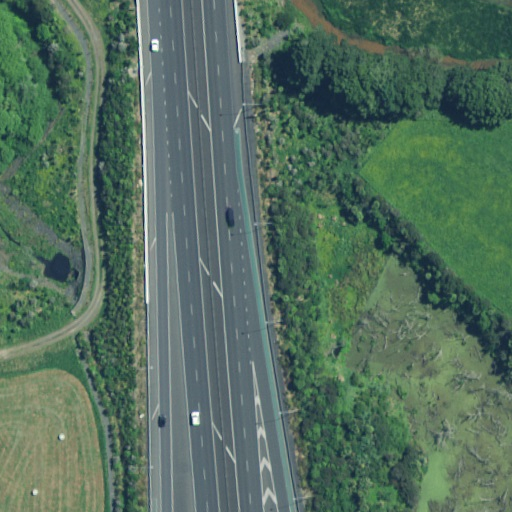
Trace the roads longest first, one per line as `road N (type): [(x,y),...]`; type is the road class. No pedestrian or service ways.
road 1 (track): [(68,0),(87,29),(85,299),(42,327),(0,336)]
road 2 (motorway): [(167,511),(161,217),(181,167)]
road 3 (motorway): [(210,511),(181,167)]
road 4 (motorway): [(214,0),(231,275)]
road 5 (motorway): [(231,275),(256,353),(284,511)]
road 6 (motorway): [(231,275),(252,511)]
road 7 (motorway): [(181,167),(170,0)]
